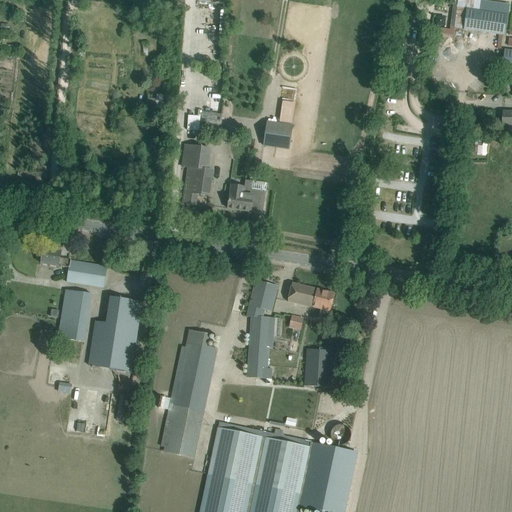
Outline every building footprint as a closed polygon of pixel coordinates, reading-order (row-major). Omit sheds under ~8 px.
[(476,0),(457,0),(454,28),(464,29),(504,35),(506,25),(507,15),(509,5),(476,0)] [(511,51),(505,51),(503,67),(511,67),(511,51)] [(156,113),(162,114),(164,95),(158,94),(156,113)] [(203,111),(200,130),(218,133),(222,114),(203,111)] [(502,127),(511,127),(511,111),(503,111),(502,127)] [(264,146),(289,150),(292,125),(267,122),(264,146)] [(210,150),(185,146),(182,167),(188,168),(183,203),(195,205),(197,194),(210,196),(213,171),(207,170),(210,150)] [(231,188),(228,209),(250,212),(251,210),(263,212),(266,191),(245,188),(245,187),(231,185),(231,188)] [(61,251),(43,248),(41,263),(69,268),(71,261),(71,260),(60,258),(61,251)] [(100,266),(71,261),(69,268),(67,282),(104,288),(108,262),(101,261),(100,266)] [(249,306),(247,317),(251,317),(247,378),(272,379),(272,369),(269,369),(270,347),(273,347),(275,318),(263,318),(265,310),(272,312),(275,298),(278,286),(255,281),(249,306)] [(335,293),(292,283),(288,302),(321,310),(319,320),(328,322),(335,293)] [(66,289),(58,337),(85,342),(92,294),(66,289)] [(96,321),(89,365),(131,372),(142,301),(110,296),(106,323),(96,321)] [(298,316),(292,315),(289,327),(295,329),(298,316)] [(189,330),(164,451),(195,458),(218,348),(207,345),(209,334),(189,330)] [(332,351),(315,350),(316,341),(309,341),(308,349),(307,349),(304,386),(330,388),(332,351)] [(221,385),(219,411),(328,418),(330,392),(221,385)] [(296,511),(310,447),(218,428),(200,511),(296,511)]
